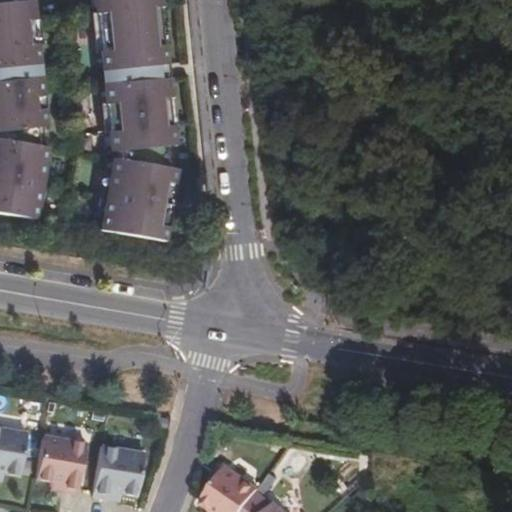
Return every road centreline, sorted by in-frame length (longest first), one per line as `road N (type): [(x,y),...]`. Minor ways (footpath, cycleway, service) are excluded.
road 1 (tertiary): [(210,0),(242,255),(221,327)]
road 2 (secondary): [(221,327),(511,379)]
road 3 (secondary): [(0,288),(221,327)]
road 4 (residential): [(158,511),(221,327)]
